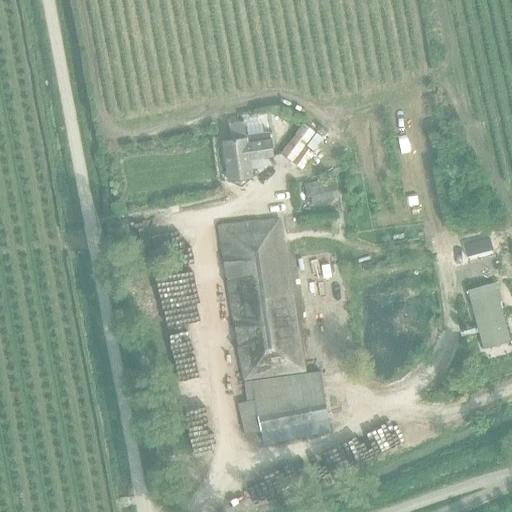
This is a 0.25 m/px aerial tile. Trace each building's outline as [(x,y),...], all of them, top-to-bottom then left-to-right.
[(244,135),(242,126),(242,121),(228,124),(231,143),(222,144),(227,181),(249,178),(248,169),(265,167),(264,158),(273,156),(269,131),(244,135)] [(302,123),(279,153),(301,169),(310,159),(312,157),(311,156),(314,153),(304,146),(314,132),(302,123)] [(335,177),(303,184),(308,205),(339,199),(335,177)] [(219,227),(241,381),(300,372),(278,218),(219,227)] [(480,259),(496,255),(495,247),(479,251),(480,259)] [(510,342),(494,283),(466,290),(482,350),(510,342)] [(262,445),(329,430),(320,371),(251,382),(254,400),(237,404),(242,425),(249,424),(249,426),(242,428),(244,436),(259,432),(262,445)]
